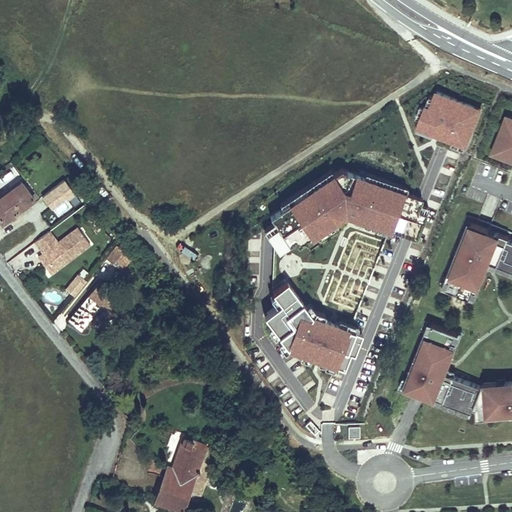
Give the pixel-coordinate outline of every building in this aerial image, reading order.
[(483,110),(437,92),(432,107),(426,105),(416,131),(468,150),(483,110)] [(490,149),(511,158),(511,113),(509,112),(490,149)] [(421,200),(341,170),(271,218),(288,246),(299,239),(302,245),(345,218),(416,242),(426,215),(417,212),(421,200)] [(49,191),(60,204),(76,192),(66,178),(49,191)] [(0,197),(0,218),(3,222),(34,199),(21,182),(0,197)] [(53,211),(59,219),(81,204),(75,195),(53,211)] [(511,233),(468,216),(442,283),(476,294),(488,263),(511,272),(511,233)] [(83,249),(70,232),(51,246),(43,235),(28,246),(37,258),(39,261),(38,262),(43,268),(52,272),(83,249)] [(121,272),(132,259),(116,244),(105,257),(121,272)] [(39,261),(37,258),(33,262),(45,278),(52,272),(43,268),(38,262),(39,261)] [(80,286),(72,280),(60,295),(67,302),(80,286)] [(312,317),(286,284),(272,294),(280,305),(263,318),(288,352),(345,372),(350,355),(355,356),(363,335),(312,317)] [(119,309),(93,287),(61,327),(74,337),(95,312),(108,323),(119,309)] [(511,409),(511,376),(479,381),(448,369),(461,332),(428,319),(402,386),(475,415),(511,409)] [(347,437),(359,438),(359,426),(347,426),(347,437)] [(172,467),(167,465),(155,501),(182,510),(206,444),(183,436),(172,467)]
